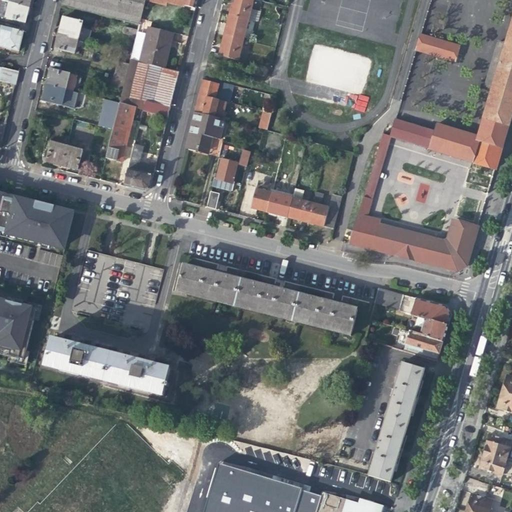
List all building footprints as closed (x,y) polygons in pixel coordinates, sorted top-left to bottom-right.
[(1,0),(1,1),(8,3),(28,8),(29,0),(1,0)] [(61,0),(60,6),(138,25),(145,0),(144,0),(61,0)] [(190,11),(193,12),(196,0),(144,0),(145,0),(165,5),(166,2),(191,8),(190,11)] [(228,14),(230,15),(247,19),(252,0),(233,0),(233,2),(232,5),(231,5),(228,14)] [(25,17),(28,8),(8,3),(5,19),(24,23),(25,17)] [(223,35),(225,35),(242,40),(247,19),(230,15),(227,26),(226,26),(223,35)] [(60,26),(58,34),(77,39),(81,23),(62,18),(60,26)] [(511,23),(507,41),(503,43),(498,42),(485,87),(489,88),(491,92),(478,138),(437,125),(435,132),(395,119),(390,136),(495,169),(511,110),(511,23)] [(22,32),(0,26),(0,46),(17,51),(19,44),(22,32)] [(135,37),(129,61),(163,69),(168,51),(172,33),(172,32),(149,26),(147,34),(137,31),(135,37)] [(73,55),(77,39),(58,34),(56,43),(54,50),(73,55)] [(237,60),(242,40),(225,35),(223,42),(222,47),(220,46),(218,55),(237,60)] [(459,46),(420,35),(416,50),(455,61),(459,46)] [(352,73),(350,67),(335,73),(334,66),(349,65),(352,64),(348,55),(344,57),(330,57),(328,52),(323,52),(323,55),(314,59),(315,74),(313,74),(317,84),(341,84),(341,79),(348,79),(363,73),(352,73)] [(163,69),(129,61),(128,65),(125,78),(122,91),(118,104),(118,105),(135,109),(142,111),(144,102),(155,105),(169,108),(173,93),(178,73),(163,69)] [(117,63),(114,76),(125,78),(128,65),(117,63)] [(15,81),(17,72),(0,68),(0,82),(14,86),(15,81)] [(47,79),(45,86),(64,91),(69,92),(74,93),(78,77),(49,70),(47,79)] [(110,88),(122,91),(125,78),(114,76),(113,76),(110,88)] [(220,101),(225,83),(202,78),(200,86),(198,95),(218,100),(220,101)] [(60,106),(64,91),(45,86),(43,95),(41,101),(60,106)] [(87,96),(74,93),(69,92),(65,105),(84,109),(87,96)] [(358,94),(354,109),(365,113),(369,97),(358,94)] [(218,100),(198,95),(194,109),(198,110),(197,113),(198,114),(214,117),(221,119),(225,102),(220,101),(218,100)] [(97,126),(112,130),(118,105),(118,104),(104,101),(97,126)] [(142,111),(167,117),(169,108),(155,105),(144,102),(142,111)] [(123,151),(135,109),(118,105),(112,130),(105,158),(120,162),(123,151)] [(269,123),(271,114),(262,111),(260,120),(269,123)] [(214,117),(198,114),(197,113),(193,112),(188,134),(184,151),(208,156),(213,139),(220,141),(225,121),(221,119),(214,117)] [(258,129),(266,131),(269,123),(260,120),(258,129)] [(389,138),(390,136),(382,134),(356,220),(364,223),(389,138)] [(53,164),(60,166),(65,147),(49,143),(45,162),(53,164)] [(133,146),(123,187),(126,188),(144,192),(148,190),(154,166),(138,163),(142,148),(133,146)] [(81,152),(65,147),(60,166),(72,170),(76,171),(81,152)] [(259,159),(260,156),(242,151),(238,165),(245,167),(248,156),(259,159)] [(230,186),(236,165),(220,160),(214,183),(224,185),(230,186)] [(295,188),(292,198),(288,216),(295,218),(298,219),(298,221),(308,223),(313,203),(302,201),(304,190),(295,188)] [(267,213),(267,211),(271,193),(256,189),(251,209),(256,210),(267,213)] [(210,192),(206,207),(214,209),(218,194),(210,192)] [(0,231),(16,235),(16,237),(51,246),(52,242),(65,246),(73,212),(50,206),(49,210),(44,209),(45,205),(0,193),(0,231)] [(287,218),(288,216),(292,198),(271,193),(267,211),(278,214),(278,215),(287,218)] [(315,193),(313,203),(320,205),(323,195),(315,193)] [(331,197),(328,207),(334,209),(337,198),(331,197)] [(328,207),(320,205),(313,203),(308,223),(316,225),(329,228),(334,209),(328,207)] [(444,243),(364,223),(356,220),(349,244),(404,258),(455,271),(465,267),(477,228),(454,222),(447,241),(444,243)] [(228,301),(227,305),(235,307),(241,280),(210,272),(183,265),(177,292),(184,294),(185,290),(228,301)] [(286,316),(285,320),(293,321),(300,295),(270,288),(241,280),(235,307),(242,309),(243,305),(286,316)] [(382,307),(395,311),(399,295),(378,289),(374,305),(382,307)] [(184,294),(227,305),(228,301),(185,290),(184,294)] [(344,331),(343,334),(350,336),(357,310),(329,303),(300,295),(293,321),(300,323),(301,319),(344,331)] [(395,311),(399,312),(404,296),(399,295),(395,311)] [(417,318),(447,327),(449,319),(450,316),(448,311),(446,307),(404,296),(399,312),(417,318)] [(24,360),(37,309),(0,300),(0,331),(0,332),(0,349),(10,352),(9,356),(24,360)] [(242,309),(285,320),(286,316),(243,305),(242,309)] [(377,322),(382,307),(374,305),(370,320),(377,322)] [(412,321),(409,332),(442,342),(445,333),(447,327),(417,318),(416,322),(412,321)] [(300,323),(343,334),(344,331),(301,319),(300,323)] [(441,349),(442,342),(409,332),(405,345),(439,355),(441,349)] [(90,375),(90,377),(104,381),(111,354),(83,347),(52,339),(45,366),(60,370),(60,367),(90,375)] [(149,390),(149,392),(164,396),(170,369),(140,361),(111,354),(104,381),(119,385),(119,382),(149,390)] [(402,363),(385,420),(407,427),(411,416),(408,415),(413,398),(417,384),(420,384),(424,370),(402,363)] [(90,379),(90,377),(90,375),(60,367),(60,370),(59,371),(90,379)] [(504,383),(501,392),(511,395),(511,377),(506,376),(504,383)] [(148,394),(149,392),(149,390),(119,382),(119,385),(118,386),(148,394)] [(511,395),(501,392),(499,400),(496,408),(511,412),(511,395)] [(404,438),(407,427),(385,420),(368,475),(391,483),(395,469),(392,468),(398,449),(401,437),(404,438)] [(486,443),(483,451),(506,458),(511,441),(488,435),(486,443)] [(501,474),(506,458),(483,451),(481,460),(478,468),(501,474)] [(316,511),(323,491),(251,471),(240,511),(304,511),(305,511),(316,511)] [(381,511),(382,510),(323,491),(316,511),(315,511),(381,511)] [(468,503),(465,510),(470,511),(489,511),(493,500),(471,494),(468,503)]
